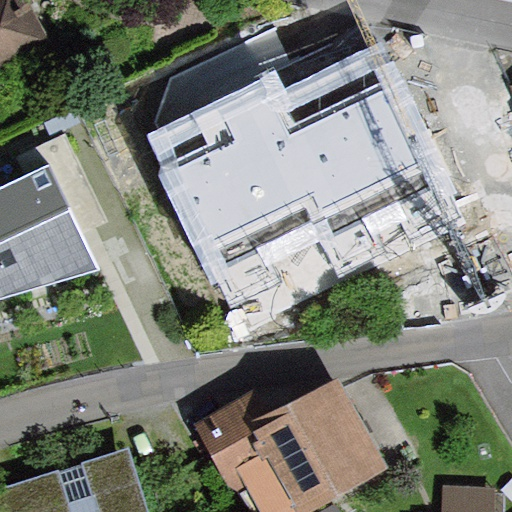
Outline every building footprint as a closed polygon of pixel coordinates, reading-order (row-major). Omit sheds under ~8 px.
[(0,0),(0,60),(40,39),(18,0),(0,0)] [(441,159),(417,78),(348,98),(345,87),(284,104),(299,155),(287,158),(299,199),(441,159)] [(480,154),(510,141),(489,91),(460,103),(480,154)] [(124,164),(170,142),(157,114),(111,136),(124,164)] [(0,297),(97,266),(49,163),(0,185),(0,297)] [(282,511),(379,460),(339,385),(263,426),(250,402),(205,426),(240,489),(251,483),(267,511),(282,511)] [(139,511),(131,487),(107,495),(100,471),(48,488),(56,511),(54,511),(139,511)] [(337,511),(331,502),(313,511),(337,511)]
